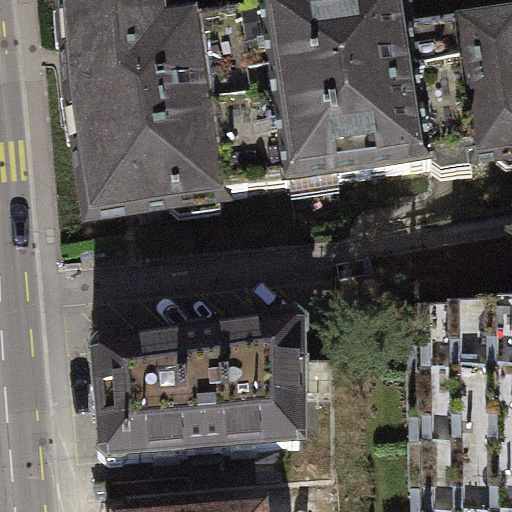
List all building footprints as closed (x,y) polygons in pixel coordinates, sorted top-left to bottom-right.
[(65,0),(66,12),(160,3),(159,0),(65,0)] [(443,32),(409,35),(402,0),(308,0),(261,13),(258,20),(283,190),(511,151),(511,21),(484,25),(470,18),(456,21),(443,32)] [(283,190),(258,20),(200,26),(196,21),(163,24),(160,3),(66,12),(87,223),(283,190)] [(442,325),(441,307),(411,309),(415,511),(437,511),(433,334),(442,325)] [(511,511),(511,308),(441,307),(442,325),(433,334),(437,511),(511,511)] [(96,354),(88,363),(88,377),(98,383),(102,442),(94,448),(95,461),(105,472),(120,473),(127,459),(299,448),(297,402),(305,402),(304,372),(296,372),(296,354),(305,347),(305,334),(293,326),(281,327),(274,334),(206,344),(199,338),(187,338),(180,348),(115,358),(110,353),(96,354)]
